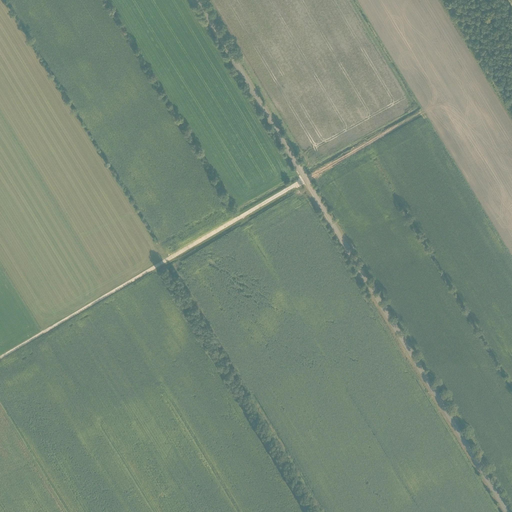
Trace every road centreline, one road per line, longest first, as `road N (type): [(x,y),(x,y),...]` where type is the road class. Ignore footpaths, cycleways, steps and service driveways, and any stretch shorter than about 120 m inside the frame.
road 1 (tertiary): [(506,511),(194,0)]
road 2 (track): [(445,0),(511,110)]
